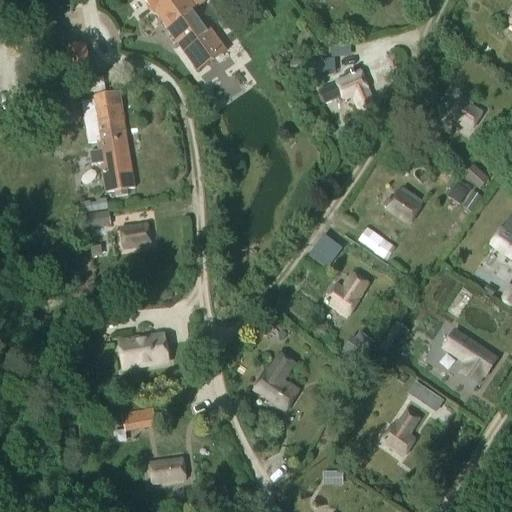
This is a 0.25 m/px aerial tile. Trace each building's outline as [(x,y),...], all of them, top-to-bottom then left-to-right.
[(226,53),(187,0),(143,0),(153,13),(154,12),(198,73),(226,53)] [(87,44),(64,48),(71,83),(92,79),(87,44)] [(433,64),(443,75),(456,62),(445,52),(433,64)] [(291,78),(317,76),(316,62),(290,65),(291,78)] [(376,104),(361,71),(334,83),(343,103),(352,99),(359,112),(376,104)] [(85,130),(125,123),(120,93),(88,99),(89,102),(81,104),(85,130)] [(471,134),(484,115),(459,97),(446,117),(471,134)] [(125,123),(85,130),(88,145),(96,144),(127,139),(125,123)] [(342,128),(332,137),(345,152),(355,143),(342,128)] [(127,139),(96,144),(97,152),(90,153),(91,166),(99,166),(101,177),(132,172),(127,139)] [(485,176),(473,167),(466,176),(478,185),(485,176)] [(132,172),(101,177),(104,194),(115,193),(115,197),(129,195),(128,191),(134,190),(132,172)] [(457,185),(449,197),(459,203),(467,192),(457,185)] [(409,227),(422,208),(396,192),(384,212),(409,227)] [(472,192),(463,206),(471,212),(481,198),(472,192)] [(107,210),(106,198),(96,200),(97,204),(90,205),(90,202),(80,204),(81,215),(98,212),(107,210)] [(108,213),(84,217),(87,231),(111,227),(108,213)] [(502,229),(501,228),(488,247),(511,263),(511,216),(502,229)] [(123,251),(151,247),(148,226),(120,230),(123,251)] [(383,241),(366,230),(358,242),(375,254),(383,241)] [(356,275),(350,274),(340,289),(336,285),(323,305),(347,321),(360,302),(359,302),(370,284),(356,275)] [(497,293),(488,287),(483,294),(493,300),(497,293)] [(511,310),(511,289),(508,287),(499,303),(511,311),(511,310)] [(105,312),(108,328),(124,325),(121,310),(105,312)] [(477,371),(489,355),(454,332),(444,349),(477,371)] [(374,344),(359,334),(340,363),(355,373),(374,344)] [(163,335),(115,343),(120,375),(168,367),(163,335)] [(394,340),(385,352),(402,362),(409,350),(394,340)] [(299,391),(283,382),(293,364),(277,355),(267,373),(264,372),(252,394),(286,414),(299,391)] [(337,365),(328,379),(346,391),(355,377),(337,365)] [(424,389),(416,401),(435,413),(443,402),(424,389)] [(152,410),(121,416),(125,434),(156,428),(152,410)] [(395,425),(392,423),(378,445),(403,461),(417,439),(411,436),(421,420),(406,410),(395,425)] [(152,488),(186,482),(182,458),(147,464),(152,488)]
